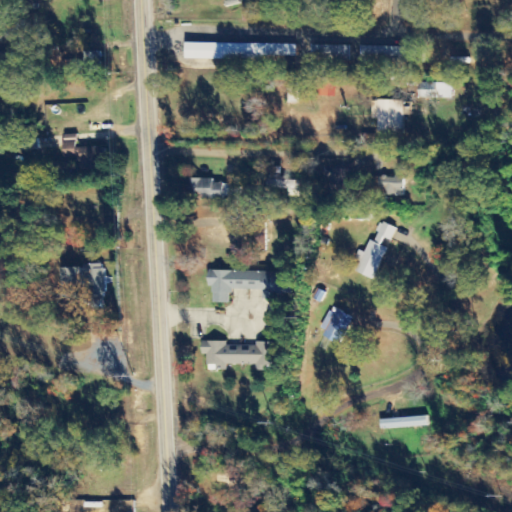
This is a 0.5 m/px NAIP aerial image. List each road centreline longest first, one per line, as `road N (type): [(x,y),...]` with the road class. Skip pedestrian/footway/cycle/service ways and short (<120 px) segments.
road 1 (tertiary): [(163,511),(140,0)]
road 2 (residential): [(142,38),(185,30),(393,32),(509,18)]
road 3 (residential): [(149,149),(398,153),(431,134),(450,104),(449,79)]
road 4 (residential): [(507,0),(511,128)]
